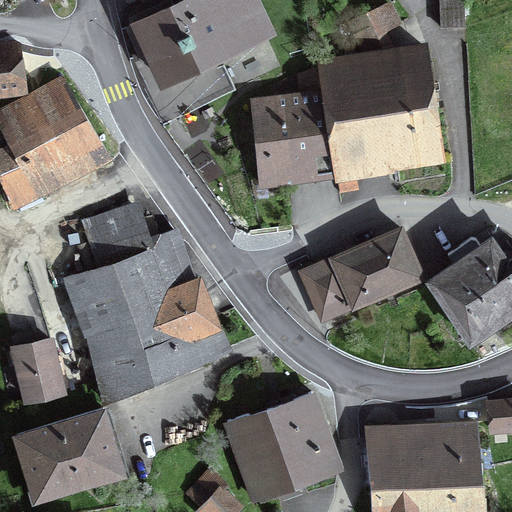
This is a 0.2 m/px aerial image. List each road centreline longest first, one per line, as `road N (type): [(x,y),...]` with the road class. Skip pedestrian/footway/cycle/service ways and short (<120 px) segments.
road 1 (residential): [(511,220),(475,209),(373,210),(247,275)]
road 2 (tertiary): [(100,47),(138,131),(247,275)]
road 3 (tertiary): [(347,378),(441,385),(511,362)]
road 4 (tertiary): [(247,275),(319,360),(347,378)]
road 5 (residential): [(339,511),(351,462),(347,378)]
